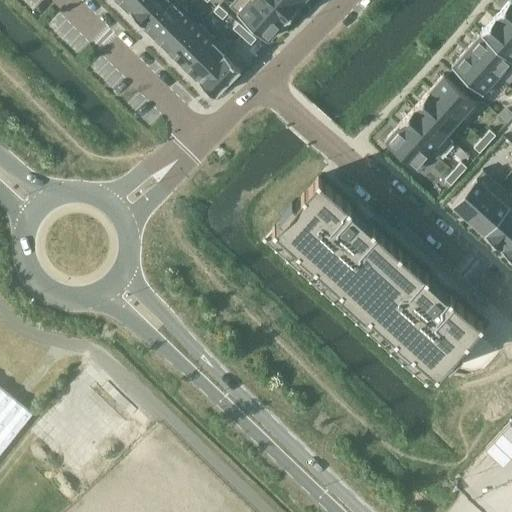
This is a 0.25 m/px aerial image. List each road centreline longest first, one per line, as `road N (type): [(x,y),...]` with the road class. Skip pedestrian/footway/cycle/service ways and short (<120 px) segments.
road 1 (secondary): [(362,511),(123,270)]
road 2 (unclassified): [(266,511),(99,354),(35,335),(0,310)]
road 3 (residential): [(263,82),(511,305)]
road 4 (secondary): [(101,293),(336,511)]
road 5 (residential): [(68,0),(205,136)]
road 6 (secondary): [(27,222),(23,255),(38,284),(68,299),(101,293)]
